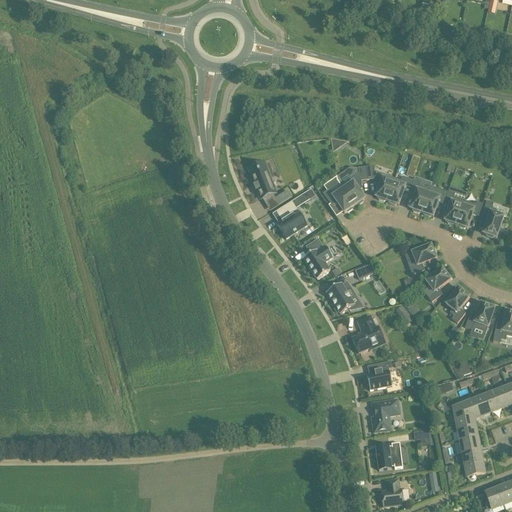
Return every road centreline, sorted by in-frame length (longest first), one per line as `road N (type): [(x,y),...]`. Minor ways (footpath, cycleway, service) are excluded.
road 1 (unclassified): [(335,438),(311,339),(238,233),(210,172),(206,101),(213,67)]
road 2 (unclassified): [(335,438),(122,462),(0,464)]
road 3 (primary): [(247,47),(511,103)]
road 4 (residential): [(511,299),(475,287),(447,242),(392,220),(373,228)]
road 5 (primary): [(190,34),(44,0)]
